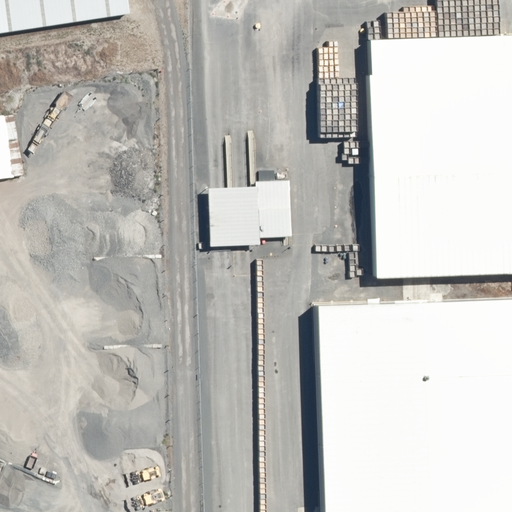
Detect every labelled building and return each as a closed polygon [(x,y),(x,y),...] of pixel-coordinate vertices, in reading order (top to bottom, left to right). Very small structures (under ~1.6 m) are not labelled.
[(0,0),(0,36),(133,17),(130,0),(0,0)] [(511,286),(511,90),(345,97),(353,292),(511,286)] [(13,114),(0,116),(0,179),(25,175),(13,114)] [(287,235),(286,179),(254,180),(254,236),(287,235)] [(336,187),(286,188),(287,235),(288,246),(337,245),(336,187)] [(511,511),(511,315),(306,323),(313,511),(511,511)]
